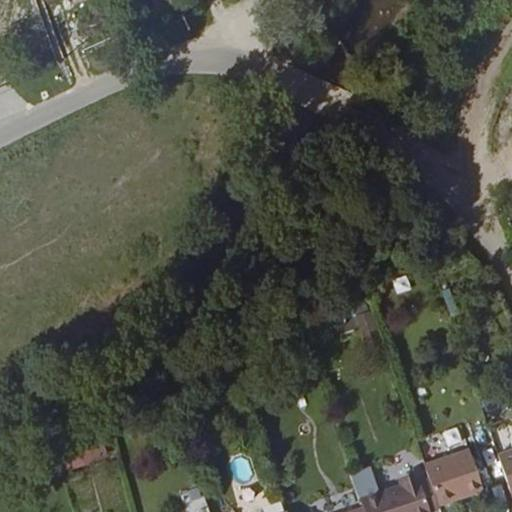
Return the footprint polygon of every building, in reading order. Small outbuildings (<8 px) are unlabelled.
[(362,336),(376,334),(373,312),(359,314),(362,336)] [(511,449),(499,454),(511,491),(511,449)] [(470,451),(425,466),(426,468),(439,506),(484,491),(470,451)] [(416,468),(357,489),(364,509),(365,511),(431,511),(417,472),(416,468)] [(426,468),(417,472),(431,511),(439,508),(439,506),(426,468)]
